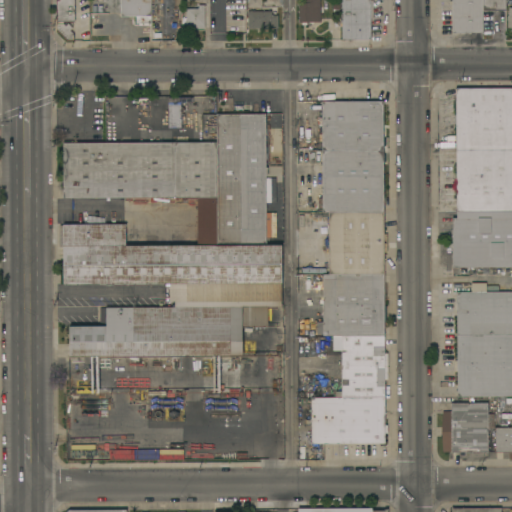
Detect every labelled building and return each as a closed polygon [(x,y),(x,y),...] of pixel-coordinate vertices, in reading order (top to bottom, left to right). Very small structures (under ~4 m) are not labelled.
[(74,0),(74,22),(63,22),(63,24),(65,26),(68,23),(72,28),(70,31),(74,35),(73,41),(67,41),(56,30),(56,1),(56,0),(74,0)] [(120,0),(151,0),(151,24),(148,24),(148,25),(143,25),(143,24),(142,24),(142,26),(138,26),(138,24),(136,24),(135,17),(120,17),(120,0)] [(262,0),(262,1),(262,8),(261,8),(261,9),(259,9),(259,8),(247,8),(247,0),(262,0)] [(320,0),(320,22),(306,23),(306,25),(302,26),(301,23),(298,23),(298,22),(298,19),(298,13),(297,11),(298,11),(298,5),(297,5),(297,3),(304,3),(303,0),(320,0)] [(373,0),(373,19),(370,19),(370,40),(341,40),(341,0),(373,0)] [(483,33),(452,33),(452,1),(449,1),(449,0),(482,0),(482,11),(483,33)] [(506,11),(482,11),(482,0),(505,0),(506,1),(506,11)] [(193,29),(193,26),(186,26),(186,9),(194,9),(194,5),(198,5),(204,5),(204,29),(193,29)] [(249,12),(249,11),(252,11),(252,12),(271,12),(271,16),(278,16),(278,29),(248,29),(248,26),(247,12),(249,12)] [(511,212),(456,212),(456,186),(455,186),(455,176),(456,176),(456,125),(454,125),(454,115),(456,115),(455,89),(511,88),(511,212)] [(152,101),(153,128),(134,128),(133,102),(152,101)] [(322,213),(321,102),(383,101),(383,139),(385,139),(385,146),(383,146),(383,155),(385,155),(385,163),(383,163),(383,212),(328,213),(322,213)] [(266,168),(267,168),(268,177),(266,177),(266,243),(217,244),(216,198),(216,143),(216,115),(265,114),(266,168)] [(174,308),(174,302),(169,302),(169,284),(63,284),(63,248),(59,248),(59,226),(63,226),(63,225),(125,225),(125,246),(197,246),(197,198),(63,199),(63,141),(72,141),(72,143),(175,143),(175,140),(187,140),(187,143),(216,143),(216,198),(217,244),(217,246),(281,245),(281,307),(267,307),(174,308)] [(328,213),(383,212),(383,234),(387,234),(387,253),(384,253),(384,275),(328,275),(328,213)] [(511,267),(463,268),(463,273),(459,273),(459,275),(453,275),(453,268),(452,268),(452,248),(448,248),(448,244),(452,244),(452,218),(456,218),(456,212),(511,212),(511,267)] [(316,336),(316,321),(322,321),(322,275),(328,275),(384,275),(384,307),(386,307),(386,321),(384,321),(384,336),(332,336),(316,336)] [(511,335),(456,336),(456,292),(471,292),(471,283),(483,283),(483,292),(511,292),(511,335)] [(267,327),(268,327),(268,357),(266,357),(266,375),(229,375),(229,376),(143,376),(143,370),(138,370),(138,364),(136,364),(136,370),(130,370),(130,358),(127,358),(127,370),(107,370),(98,370),(98,358),(68,358),(68,327),(99,327),(99,308),(174,308),(267,307),(267,327)] [(511,397),(457,397),(457,372),(454,372),(454,361),(457,361),(456,336),(511,335),(511,397)] [(335,392),(341,392),(341,351),(333,351),(332,336),(384,336),(384,353),(387,353),(388,380),(384,380),(384,398),(335,398),(335,392)] [(384,398),(384,425),(387,425),(387,433),(385,433),(385,444),(311,444),(311,398),(335,398),(384,398)] [(442,412),(450,412),(450,403),(487,403),(488,405),(490,405),(490,410),(487,410),(487,414),(494,414),(494,428),(488,428),(488,453),(451,453),(451,452),(443,453),(441,432),(442,412)] [(511,459),(509,460),(509,453),(495,453),(494,425),(507,425),(507,428),(511,428),(511,459)]
